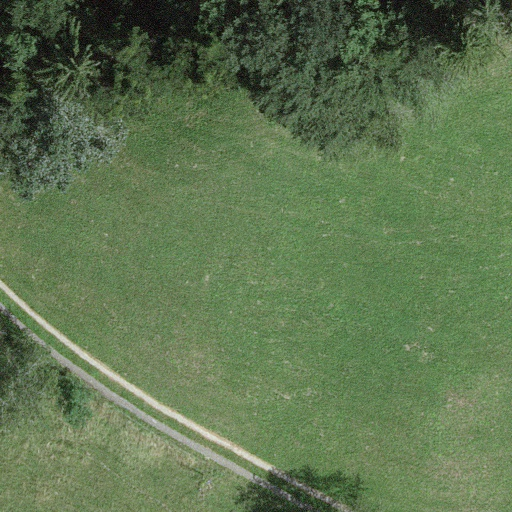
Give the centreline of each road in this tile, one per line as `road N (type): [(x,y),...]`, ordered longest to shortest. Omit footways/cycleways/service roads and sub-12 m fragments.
road 1 (track): [(0,69),(118,39),(380,42),(511,3)]
road 2 (track): [(329,511),(96,376),(0,294)]
